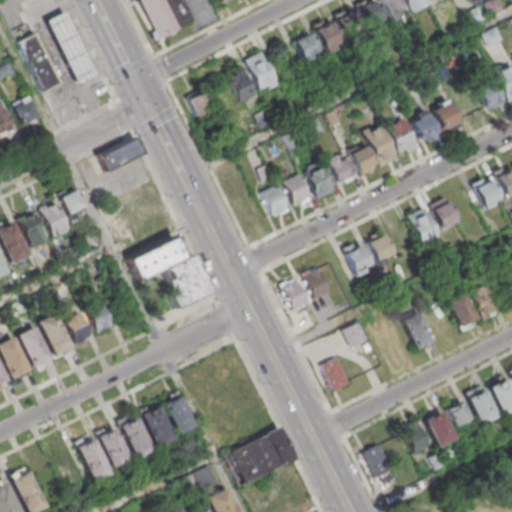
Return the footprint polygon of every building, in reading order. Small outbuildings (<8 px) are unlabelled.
[(136,0),(155,38),(190,20),(179,0),(136,0)] [(364,28),(380,18),(370,0),(367,0),(353,8),(364,28)] [(376,0),(388,19),(403,11),(397,0),(376,0)] [(403,0),(408,10),(425,3),(424,0),(403,0)] [(480,2),(484,0),(496,0),(500,8),(486,15),(480,2)] [(461,12),(474,5),(481,18),(467,25),(461,12)] [(62,9),(43,19),(74,84),(94,74),(62,9)] [(360,33),(348,9),(332,17),(344,41),(360,33)] [(323,53),(340,44),(326,18),(309,27),(323,53)] [(479,32),(492,26),(498,39),(485,45),(479,32)] [(289,40),(300,62),(317,54),(306,32),(289,40)] [(16,41),(33,33),(57,83),(41,91),(16,41)] [(255,91),(273,84),(259,50),(242,57),(255,91)] [(418,66),(425,81),(436,75),(429,61),(418,66)] [(0,64),(0,78),(11,72),(6,62),(0,64)] [(490,72),(506,102),(511,98),(511,71),(509,65),(505,67),(504,65),(490,72)] [(222,77),(234,103),(252,95),(240,69),(222,77)] [(408,71),(415,84),(406,89),(399,76),(408,71)] [(486,74),(500,104),(490,109),(488,104),(481,107),(470,82),(486,74)] [(387,83),(394,96),(382,102),(376,89),(387,83)] [(192,116),(209,109),(199,88),(183,95),(192,116)] [(18,124),(34,116),(24,96),(8,104),(18,124)] [(430,110),(439,129),(446,126),(448,131),(460,126),(446,99),(437,104),(437,106),(430,110)] [(0,138),(6,135),(4,130),(11,127),(2,109),(0,110),(0,138)] [(324,115),(330,128),(339,123),(333,110),(324,115)] [(408,121),(418,140),(424,137),(427,142),(438,137),(425,110),(415,115),(416,117),(408,121)] [(381,125),(399,117),(413,145),(403,151),(401,148),(394,151),(381,125)] [(316,118),(322,131),(307,138),(301,125),(316,118)] [(361,132),(376,125),(393,158),(377,166),(361,132)] [(280,136),(287,151),(296,146),(289,132),(280,136)] [(95,155),(131,136),(138,150),(102,169),(95,155)] [(346,153),(361,145),(373,167),(357,175),(346,153)] [(323,159),(335,181),(350,174),(340,153),(334,156),(333,154),(323,159)] [(302,173),(305,172),(302,166),(316,160),(330,189),(313,197),(302,173)] [(491,176),(508,167),(511,174),(511,189),(501,195),(491,176)] [(280,182),(293,205),(299,202),(300,204),(308,199),(295,174),(280,182)] [(470,186),(487,177),(497,197),(480,205),(470,186)] [(112,198),(116,208),(101,214),(115,248),(173,225),(156,181),(112,198)] [(259,193),(271,217),(277,213),(278,215),(286,211),(273,185),(259,193)] [(62,214),(79,209),(73,190),(56,195),(62,214)] [(262,219),(251,198),(236,206),(246,227),(262,219)] [(428,208),(445,199),(455,219),(438,228),(428,208)] [(47,237),(64,230),(51,200),(34,207),(47,237)] [(416,245),(433,239),(423,207),(405,213),(416,245)] [(27,247),(43,239),(29,212),(13,220),(27,247)] [(0,247),(7,262),(25,253),(8,218),(0,222),(0,247)] [(362,240),(373,264),(390,257),(379,232),(362,240)] [(123,260),(172,236),(174,240),(172,241),(178,253),(180,253),(182,257),(134,281),(123,260)] [(339,247),(350,275),(368,268),(357,240),(339,247)] [(158,270),(190,254),(207,286),(207,289),(206,290),(203,292),(176,305),(158,270)] [(327,291),(314,266),(298,274),(310,299),(327,291)] [(289,311),(306,302),(293,276),(276,284),(289,311)] [(477,319),(494,311),(481,281),(464,289),(477,319)] [(441,299),(459,290),(472,317),(455,325),(441,299)] [(109,324),(95,298),(80,307),(94,332),(109,324)] [(50,355),(68,346),(51,311),(33,320),(50,355)] [(69,343),(86,337),(78,313),(61,318),(69,343)] [(414,350),(430,341),(417,314),(400,323),(414,350)] [(346,348),(364,339),(355,321),(338,329),(346,348)] [(29,366),(47,357),(31,325),(13,333),(29,366)] [(0,361),(8,377),(25,368),(9,336),(0,340),(0,361)] [(330,392),(346,383),(332,357),(316,365),(330,392)] [(485,386),(502,377),(511,396),(511,408),(499,416),(485,386)] [(464,397),(481,388),(495,416),(477,425),(464,397)] [(159,403),(176,394),(191,424),(174,433),(159,403)] [(441,407),(449,425),(467,418),(459,400),(441,407)] [(137,413),(154,404),(171,438),(154,447),(137,413)] [(451,436),(437,408),(419,417),(433,445),(451,436)] [(114,424),(132,415),(150,451),(132,460),(114,424)] [(397,427),(410,452),(426,444),(413,419),(397,427)] [(93,435),(111,426),(126,457),(109,466),(93,435)] [(220,454),(275,427),(291,458),(235,485),(220,454)] [(406,458),(393,431),(377,439),(390,466),(406,458)] [(71,446),(89,437),(107,473),(89,482),(71,446)] [(371,477),(388,468),(374,443),(357,452),(371,477)] [(23,511),(6,478),(24,469),(42,505),(28,511),(23,511)] [(177,479),(189,474),(195,486),(183,492),(177,479)] [(113,481),(125,475),(131,488),(119,494),(113,481)] [(0,511),(0,481),(2,480),(17,511),(0,511)] [(233,511),(224,490),(181,509),(181,511),(233,511)]
